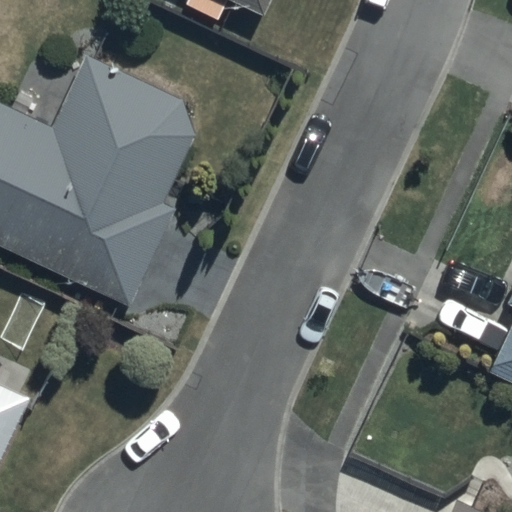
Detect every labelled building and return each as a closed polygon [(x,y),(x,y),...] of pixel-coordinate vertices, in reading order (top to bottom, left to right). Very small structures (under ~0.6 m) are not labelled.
[(188,0),(215,13),(221,0),(244,0),(261,8),(264,0),(188,0)] [(0,97),(0,239),(128,299),(173,201),(162,196),(194,129),(180,95),(83,49),(49,120),(0,97)] [(511,283),(506,296),(511,298),(511,316),(489,366),(511,376),(511,283)] [(0,449),(26,391),(0,378),(0,449)] [(491,511),(454,495),(446,511),(491,511)]
